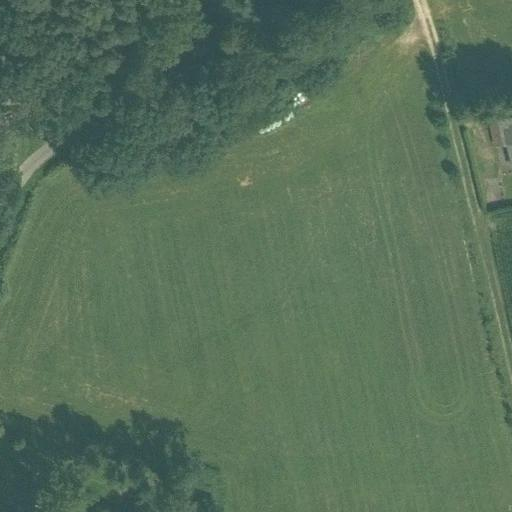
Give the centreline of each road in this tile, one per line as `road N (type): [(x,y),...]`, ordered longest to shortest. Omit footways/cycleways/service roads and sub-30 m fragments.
road 1 (unclassified): [(8,198),(23,176),(72,139),(242,88),(362,0)]
road 2 (unclassified): [(8,198),(10,0)]
road 3 (track): [(477,117),(446,90),(420,0)]
